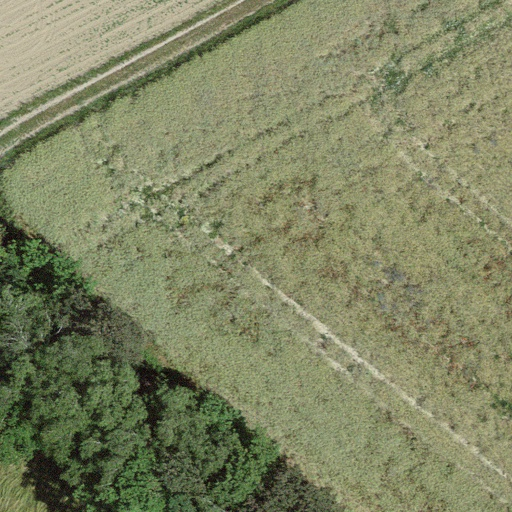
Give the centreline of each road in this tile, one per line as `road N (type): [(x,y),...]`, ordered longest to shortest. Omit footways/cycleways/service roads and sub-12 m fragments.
road 1 (track): [(0,232),(365,511)]
road 2 (track): [(253,0),(9,145),(0,175)]
